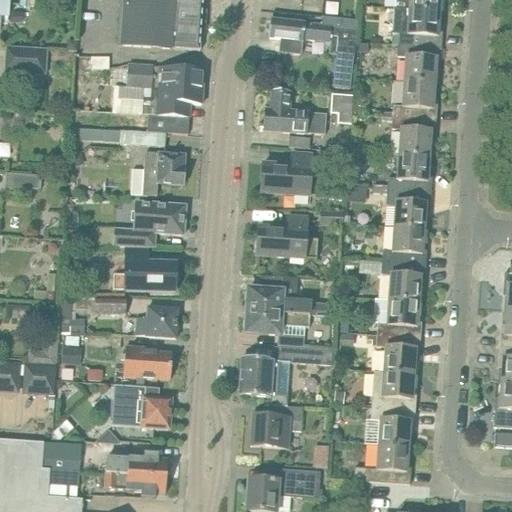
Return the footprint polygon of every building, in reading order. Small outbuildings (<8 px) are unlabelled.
[(0,0),(0,19),(0,17),(8,18),(9,2),(1,1),(1,0),(0,0)] [(120,0),(118,46),(174,50),(177,0),(120,0)] [(177,0),(174,50),(200,52),(203,0),(177,0)] [(395,0),(395,9),(439,12),(440,0),(395,0)] [(438,37),(439,12),(395,9),(393,34),(398,35),(397,47),(441,50),(442,37),(438,37)] [(299,55),(301,43),(303,43),(303,40),(329,42),(328,54),(353,57),(356,28),(291,22),(271,20),(269,39),(270,39),(280,40),(279,53),(299,55)] [(66,41),(65,50),(75,50),(76,42),(66,41)] [(359,44),(358,54),(367,54),(368,45),(359,44)] [(405,59),(404,81),(434,84),(436,61),(440,61),(441,50),(397,47),(396,58),(405,59)] [(46,51),(6,49),(5,72),(45,75),(46,51)] [(110,56),(85,55),(84,68),(109,70),(110,56)] [(152,68),(127,66),(126,88),(113,87),(112,113),(156,116),(156,117),(189,119),(190,105),(201,106),(204,71),(159,68),(152,68)] [(381,113),(381,117),(435,121),(436,110),(432,109),(434,84),(404,81),(402,107),(393,107),(392,114),(381,113)] [(289,111),(291,94),(271,93),(269,111),(264,110),(262,132),(323,136),(324,113),(289,111)] [(337,124),(351,125),(352,96),(331,95),(330,114),(337,115),(337,124)] [(189,120),(164,118),(148,117),(147,133),(164,134),(187,136),(189,120)] [(435,121),(381,117),(381,118),(376,117),(376,121),(391,123),(391,131),(400,131),(398,155),(429,157),(431,133),(435,134),(435,121)] [(72,128),(71,140),(120,144),(120,145),(163,148),(164,134),(147,133),(72,128)] [(309,150),(309,139),(289,137),(288,148),(309,150)] [(321,152),(320,166),(346,167),(346,153),(321,152)] [(78,153),(71,156),(76,169),(83,166),(78,153)] [(184,156),(145,154),(144,172),(131,171),(129,196),(148,198),(148,197),(156,197),(157,185),(182,186),(184,156)] [(262,166),(260,194),(280,195),(310,197),(311,178),(312,157),(311,156),(291,155),(290,168),(262,166)] [(373,186),(372,189),(430,193),(431,182),(427,182),(429,157),(398,155),(397,180),(387,179),(387,187),(373,186)] [(38,176),(6,174),(5,188),(37,190),(38,176)] [(429,206),(430,193),(372,189),(372,194),(386,195),(385,207),(395,207),(393,227),(424,230),(425,206),(429,206)] [(185,207),(156,205),(133,203),(131,230),(113,230),(112,247),(153,248),(154,234),(183,236),(185,207)] [(342,226),(342,215),(320,214),(319,225),(342,226)] [(308,220),(307,220),(287,218),(286,231),(258,229),(256,256),(276,258),(317,260),(318,241),(307,240),(308,220)] [(382,252),(381,263),(425,266),(426,255),(422,255),(424,230),(393,227),(391,253),(382,252)] [(84,245),(84,230),(70,230),(69,245),(84,245)] [(68,251),(68,261),(80,261),(80,251),(68,251)] [(147,252),(126,251),(125,276),(113,275),(112,291),(174,293),(175,266),(147,265),(147,252)] [(504,274),(503,287),(507,287),(506,297),(505,312),(511,312),(511,261),(510,261),(509,275),(504,274)] [(424,279),(425,266),(381,263),(380,276),(390,276),(388,299),(419,301),(420,279),(424,279)] [(246,313),(308,316),(309,316),(327,317),(328,305),(295,302),(297,279),(259,277),(258,291),(247,290),(246,313)] [(125,299),(70,300),(70,296),(59,295),(58,332),(74,333),(75,321),(71,321),(71,309),(93,309),(94,315),(125,315),(125,299)] [(364,335),(420,340),(421,328),(417,327),(419,301),(388,299),(388,300),(374,299),(372,324),(377,325),(376,336),(364,335)] [(178,311),(147,308),(146,320),(135,319),(134,338),(144,338),(176,340),(178,311)] [(499,336),(499,347),(511,348),(511,312),(505,312),(503,336),(499,336)] [(277,346),(303,348),(304,328),(308,329),(308,316),(246,313),(245,334),(278,336),(277,346)] [(338,335),(337,347),(352,348),(353,336),(338,335)] [(420,340),(364,335),(363,347),(375,347),(375,348),(384,349),(383,372),(413,374),(415,351),(419,351),(420,340)] [(82,338),(60,336),(58,362),(80,364),(82,338)] [(271,407),(287,408),(289,364),(331,367),(332,351),(279,347),(278,362),(241,360),(238,396),(269,398),(269,406),(271,406),(271,407)] [(500,384),(511,385),(511,348),(499,347),(498,360),(502,360),(500,384)] [(156,350),(124,348),(122,378),(170,381),(171,355),(156,354),(156,350)] [(19,367),(0,365),(0,391),(17,393),(19,367)] [(54,369),(25,367),(23,393),(52,395),(54,369)] [(99,370),(88,370),(88,381),(98,381),(99,370)] [(373,373),(371,409),(415,413),(415,400),(411,400),(413,374),(383,372),(383,373),(373,373)] [(511,385),(500,384),(498,409),(494,408),(493,428),(511,429),(511,385)] [(115,387),(113,409),(112,427),(169,431),(171,400),(143,398),(143,389),(115,387)] [(287,408),(271,407),(270,408),(272,408),(272,419),(252,418),(250,447),(270,449),(288,450),(289,432),(301,433),(302,409),(291,408),(287,408)] [(379,422),(377,445),(408,447),(410,424),(414,424),(415,413),(371,409),(370,421),(379,422)] [(330,430),(329,441),(341,442),(341,435),(337,430),(330,430)] [(49,487),(50,471),(42,470),(42,460),(43,444),(43,443),(0,440),(0,511),(81,511),(82,500),(48,498),(49,487)] [(43,444),(42,460),(70,462),(71,446),(43,444)] [(406,473),(408,447),(377,445),(376,470),(354,469),(353,482),(409,486),(410,473),(406,473)] [(106,458),(105,475),(166,480),(167,461),(157,460),(158,455),(134,453),(133,459),(128,458),(128,460),(106,458)] [(315,459),(314,468),(328,469),(329,460),(315,459)] [(319,473),(295,471),(275,470),(275,482),(248,480),(245,511),(276,511),(278,497),(321,499),(321,491),(318,491),(319,473)] [(79,473),(50,471),(49,487),(78,489),(79,473)] [(166,480),(105,475),(104,489),(126,491),(125,492),(141,493),(140,499),(155,500),(155,494),(165,495),(166,480)]
